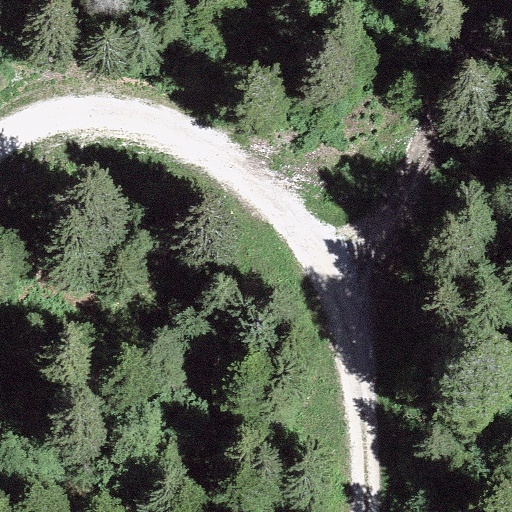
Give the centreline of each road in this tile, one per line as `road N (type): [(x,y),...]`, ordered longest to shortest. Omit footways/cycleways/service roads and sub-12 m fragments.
road 1 (track): [(364,511),(344,297),(296,225),(208,147),(144,119),(83,116),(30,127),(0,150)]
road 2 (track): [(344,297),(511,1)]
